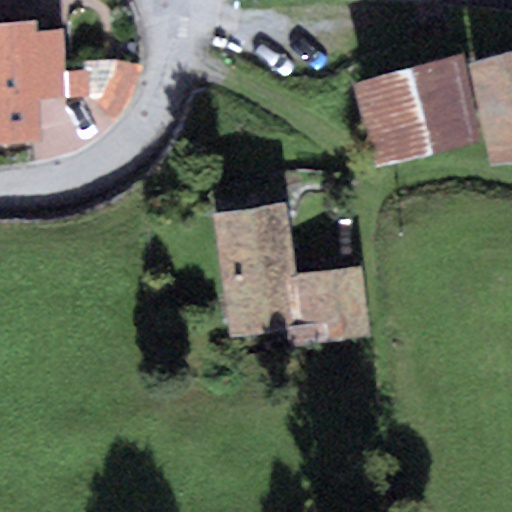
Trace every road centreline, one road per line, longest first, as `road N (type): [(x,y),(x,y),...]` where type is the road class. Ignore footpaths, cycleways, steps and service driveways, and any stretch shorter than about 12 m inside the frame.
road 1 (residential): [(0,190),(64,179),(129,140),(166,70),(177,0)]
road 2 (track): [(168,58),(287,115),(385,197)]
